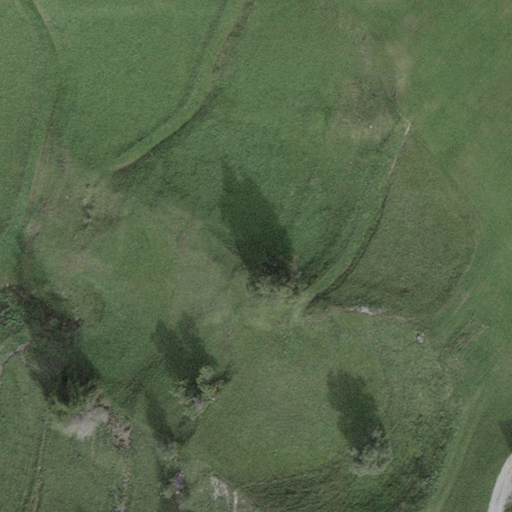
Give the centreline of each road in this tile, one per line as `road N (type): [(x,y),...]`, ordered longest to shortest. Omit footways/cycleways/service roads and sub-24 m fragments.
road 1 (track): [(244,0),(200,108),(91,191),(8,268)]
road 2 (track): [(0,310),(57,104),(51,43),(26,0)]
